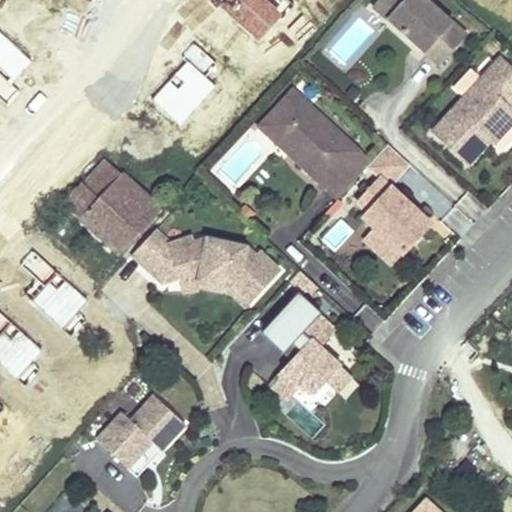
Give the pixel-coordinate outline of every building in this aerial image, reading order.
[(393,0),(376,0),(370,8),(385,20),(398,4),(393,0)] [(423,0),(393,0),(398,4),(385,20),(439,67),(466,36),(423,0)] [(511,68),(501,59),(432,135),(468,167),(489,143),(495,136),(492,133),(498,126),(507,130),(511,124),(511,109),(510,108),(511,105),(511,68)] [(371,164),(289,89),(259,122),(287,148),(290,145),(301,155),(295,162),(337,201),(368,168),(371,164)] [(259,122),(255,125),(295,162),(301,155),(290,145),(287,148),(259,122)] [(511,140),(511,124),(507,130),(498,126),(492,133),(495,136),(489,143),(501,153),(511,140)] [(411,168),(388,146),(371,164),(368,168),(380,180),(391,189),(411,168)] [(104,160),(82,184),(97,198),(120,174),(112,167),(104,160)] [(99,238),(140,192),(120,174),(97,198),(82,184),(63,205),(99,238)] [(391,189),(380,180),(357,205),(368,215),(363,219),(374,230),(402,256),(430,226),(391,189)] [(99,238),(119,256),(160,210),(140,192),(99,238)] [(402,256),(374,230),(362,242),(391,268),(402,256)] [(154,231),(132,255),(162,282),(180,280),(199,278),(237,281),(241,284),(234,291),(248,304),(278,272),(259,255),(256,260),(245,249),(206,246),(191,248),(191,242),(169,244),(154,231)] [(237,281),(199,278),(180,280),(181,295),(226,290),(245,308),(248,304),(234,291),(241,284),(237,281)] [(297,296),(265,332),(287,352),(292,346),(299,353),(279,375),(297,392),(301,388),(309,395),(316,395),(326,384),(341,368),(320,349),(336,332),(297,296)] [(352,378),(341,368),(326,384),(338,394),(352,378)] [(279,375),(269,386),(287,403),(297,392),(279,375)] [(123,408),(97,435),(127,463),(143,447),(143,440),(148,434),(161,446),(186,421),(155,392),(131,416),(123,408)] [(143,447),(127,463),(137,473),(161,446),(148,434),(143,440),(143,447)] [(440,511),(429,501),(418,511),(440,511)]
